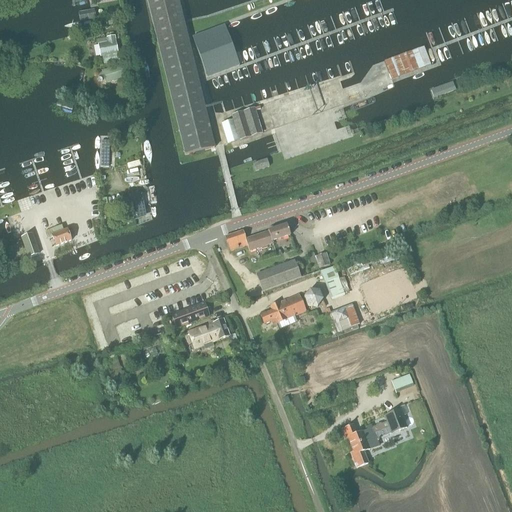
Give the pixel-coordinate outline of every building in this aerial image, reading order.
[(147,0),(185,155),(214,148),(178,0),(147,0)] [(208,77),(240,65),(224,25),(192,37),(208,77)] [(118,53),(114,36),(107,38),(108,43),(99,44),(101,56),(106,56),(107,62),(115,61),(114,54),(118,53)] [(424,47),(384,61),(390,77),(429,64),(424,47)] [(120,66),(102,71),(105,83),(124,78),(120,66)] [(455,92),(452,84),(431,91),(434,100),(455,92)] [(227,144),(274,130),(266,105),(231,115),(233,120),(221,124),(227,144)] [(100,169),(109,169),(110,142),(100,141),(100,169)] [(256,172),(269,167),(267,160),(253,165),(256,172)] [(141,197),(130,199),(135,219),(145,217),(141,197)] [(263,234),(266,240),(271,238),(272,242),(290,236),(287,225),(268,231),(269,232),(263,234)] [(52,235),(56,247),(71,241),(67,230),(64,231),(62,226),(52,229),(54,234),(52,235)] [(243,231),(226,237),(230,251),(248,245),(250,252),(261,248),(262,249),(267,248),(268,246),(273,244),(271,238),(266,240),(263,234),(246,239),(243,231)] [(32,235),(21,238),(29,258),(39,255),(32,235)] [(330,265),(326,253),(316,256),(319,268),(330,265)] [(278,267),(285,284),(300,278),(294,261),(278,267)] [(285,284),(278,267),(256,275),(262,292),(285,284)] [(325,284),(337,279),(339,279),(335,269),(321,274),(325,284)] [(337,279),(325,284),(331,301),(344,296),(337,279)] [(317,307),(322,300),(319,291),(310,290),(304,298),(308,306),(317,307)] [(299,295),(270,307),(272,310),(260,315),(264,325),(275,320),(277,324),(306,312),(299,295)] [(209,316),(204,303),(171,315),(176,328),(209,316)] [(343,310),(330,315),(338,333),(359,324),(351,304),(342,308),(343,310)] [(223,320),(196,330),(202,346),(229,336),(223,320)] [(409,375),(391,382),(396,394),(414,387),(409,375)] [(400,410),(385,416),(387,422),(372,428),(371,425),(366,427),(367,430),(356,435),(353,426),(350,427),(349,426),(347,427),(347,428),(341,430),(345,440),(347,439),(353,453),(351,454),(356,469),(368,464),(364,452),(379,446),(375,433),(389,427),(391,434),(407,428),(400,410)]
